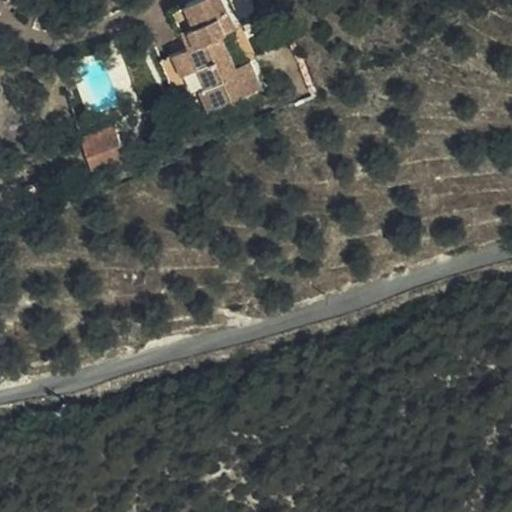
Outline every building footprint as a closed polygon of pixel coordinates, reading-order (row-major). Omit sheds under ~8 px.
[(183,0),(141,0),(152,25),(158,38),(118,54),(137,97),(153,91),(162,88),(171,106),(220,84),(207,56),(193,62),(179,28),(193,21),(183,0)] [(152,25),(141,0),(140,0),(129,5),(140,30),(152,25)] [(163,110),(171,106),(162,88),(153,91),(163,110)] [(83,132),(95,163),(127,150),(115,119),(83,132)] [(333,213),(320,216),(321,224),(335,221),(333,213)]
